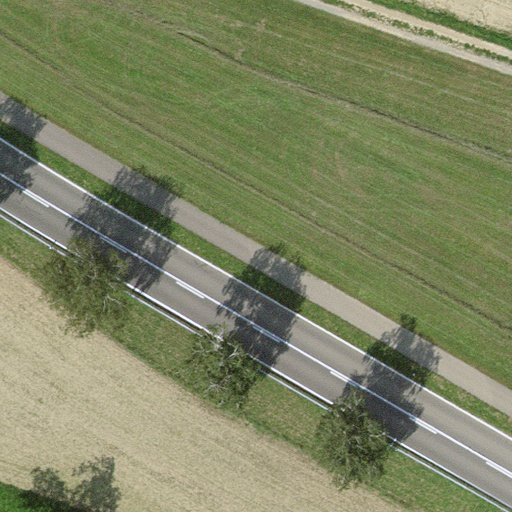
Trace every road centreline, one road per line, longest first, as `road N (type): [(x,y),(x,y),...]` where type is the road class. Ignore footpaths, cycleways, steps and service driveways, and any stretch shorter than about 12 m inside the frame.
road 1 (tertiary): [(511,475),(0,173)]
road 2 (track): [(321,0),(511,64)]
